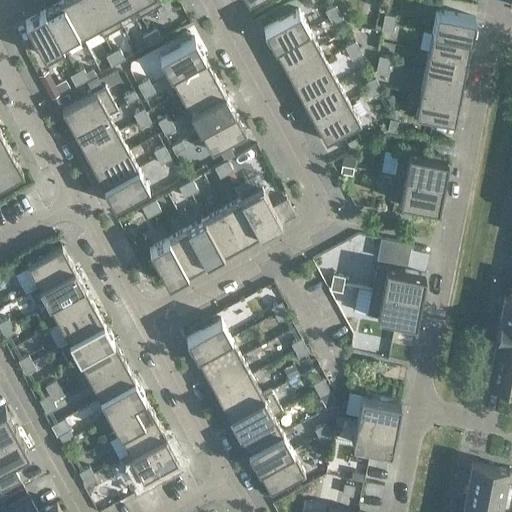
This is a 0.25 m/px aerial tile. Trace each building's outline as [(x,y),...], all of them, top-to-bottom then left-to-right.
[(83,0),(62,0),(61,1),(80,36),(97,26),(102,35),(103,35),(83,0)] [(108,0),(83,0),(103,35),(121,24),(108,0)] [(131,0),(108,0),(121,24),(122,24),(117,15),(134,6),(139,15),(131,0)] [(159,0),(131,0),(139,15),(161,3),(159,0)] [(421,0),(420,7),(433,10),(434,0),(421,0)] [(80,36),(61,1),(43,11),(62,45),(80,36)] [(334,4),(324,10),(328,16),(338,11),(334,4)] [(298,8),(263,27),(266,34),(264,35),(268,42),(270,41),(273,46),(308,27),(298,8)] [(436,9),(431,30),(470,38),(472,31),(474,32),(476,24),(473,24),(474,17),(436,9)] [(31,18),(24,21),(43,56),(62,45),(43,11),(37,14),(36,11),(29,15),(31,18)] [(338,11),(328,16),(331,23),(342,17),(338,11)] [(383,13),(382,20),(394,23),(395,15),(383,13)] [(382,20),(380,28),(392,30),(394,23),(382,20)] [(155,27),(148,31),(154,41),(161,38),(155,27)] [(283,64),(318,45),(308,27),(273,46),(283,64)] [(428,50),(466,58),(470,38),(431,30),(428,50)] [(148,31),(141,34),(147,45),(154,41),(148,31)] [(194,36),(159,55),(169,74),(204,55),(201,49),(203,48),(200,41),(197,43),(194,36)] [(354,40),(344,45),(347,52),(358,46),(354,40)] [(293,82),(328,63),(318,45),(283,64),(293,82)] [(358,46),(347,52),(351,59),(361,53),(358,46)] [(118,47),(111,51),(117,61),(124,58),(118,47)] [(423,71),(462,79),(466,58),(428,50),(423,71)] [(105,55),(110,65),(117,61),(111,51),(105,55)] [(214,73),(204,55),(169,74),(179,92),(214,73)] [(378,55),(377,62),(388,64),(390,57),(378,55)] [(377,62),(375,70),(387,72),(388,64),(377,62)] [(303,101),(338,82),(328,63),(293,82),(303,101)] [(88,77),(82,67),(76,70),(81,81),(88,77)] [(76,70),(69,74),(75,85),(81,81),(76,70)] [(419,91),(458,99),(462,79),(423,71),(419,91)] [(214,73),(179,92),(189,111),(224,92),(214,73)] [(374,76),(364,82),(367,89),(378,83),(374,76)] [(147,77),(136,83),(140,90),(151,84),(147,77)] [(313,119),(348,100),(338,82),(303,101),(313,119)] [(378,83),(367,89),(371,96),(382,90),(378,83)] [(55,84),(46,89),(51,98),(59,93),(55,84)] [(151,84),(140,90),(144,97),(154,91),(151,84)] [(105,85),(61,109),(73,131),(117,107),(105,85)] [(126,102),(137,96),(133,89),(122,95),(126,102)] [(419,91),(415,116),(454,123),(458,99),(419,91)] [(189,111),(199,129),(234,110),(224,92),(189,111)] [(313,119),(325,141),(360,122),(348,100),(313,119)] [(73,131),(83,148),(118,129),(108,112),(117,108),(117,107),(73,131)] [(146,114),(143,107),(132,113),(136,120),(146,114)] [(234,110),(199,129),(211,151),(246,132),(234,110)] [(146,114),(136,120),(140,126),(150,120),(146,114)] [(167,114),(157,120),(160,127),(171,121),(167,114)] [(389,118),(387,130),(394,131),(397,119),(389,118)] [(171,121),(160,127),(164,133),(175,128),(171,121)] [(93,167),(128,148),(118,129),(83,148),(93,167)] [(0,132),(0,157),(10,152),(0,132)] [(436,145),(453,150),(456,142),(438,136),(436,145)] [(181,139),(170,145),(174,152),(184,146),(181,139)] [(167,151),(163,144),(152,150),(156,156),(167,151)] [(103,185),(138,166),(128,148),(93,167),(103,185)] [(206,148),(180,165),(189,179),(215,162),(206,148)] [(398,149),(393,173),(442,183),(447,159),(398,149)] [(167,151),(156,156),(160,163),(170,157),(167,151)] [(10,152),(0,157),(0,185),(22,174),(10,152)] [(354,158),(343,156),(341,164),(353,166),(354,158)] [(227,159),(220,162),(226,173),(233,169),(227,159)] [(213,166),(219,177),(226,173),(220,162),(213,166)] [(353,166),(341,164),(340,171),(351,173),(353,166)] [(148,185),(138,166),(103,185),(106,191),(103,192),(107,199),(110,198),(113,204),(148,185)] [(393,173),(388,198),(437,207),(442,183),(393,173)] [(197,189),(191,178),(184,182),(190,192),(197,189)] [(190,192),(184,182),(178,186),(183,196),(190,192)] [(261,186),(240,198),(259,233),(280,221),(261,186)] [(184,202),(189,212),(204,205),(199,194),(184,202)] [(153,213),(160,209),(154,198),(148,202),(153,213)] [(240,198),(222,208),(241,242),(259,233),(240,198)] [(147,216),(153,213),(148,202),(141,206),(147,216)] [(222,208),(204,217),(223,252),(241,242),(222,208)] [(204,217),(186,227),(205,262),(223,252),(204,217)] [(186,227),(167,238),(186,272),(205,262),(186,227)] [(381,236),(377,258),(407,264),(411,242),(381,236)] [(186,272),(167,238),(148,248),(167,282),(174,279),(175,282),(182,278),(180,275),(186,272)] [(38,285),(29,289),(29,290),(73,266),(61,245),(26,264),(38,285)] [(376,264),(371,288),(420,298),(424,273),(376,264)] [(73,266),(29,290),(39,308),(83,284),(73,266)] [(333,273),(332,281),(343,283),(345,275),(333,273)] [(332,281),(330,289),(342,291),(343,283),(332,281)] [(511,281),(509,296),(504,295),(503,297),(511,298),(511,281)] [(93,302),(83,284),(39,308),(40,309),(48,304),(58,321),(93,302)] [(357,286),(352,310),(415,322),(420,298),(371,288),(357,286)] [(511,298),(503,297),(499,318),(511,320),(511,298)] [(280,300),(270,305),(274,312),(284,307),(280,300)] [(103,321),(93,302),(58,321),(68,339),(59,344),(59,345),(103,321)] [(284,307),(274,312),(277,319),(288,313),(284,307)] [(7,317),(0,320),(0,328),(0,329),(11,324),(7,317)] [(220,317),(185,336),(189,342),(186,344),(190,351),(193,349),(196,355),(230,336),(220,317)] [(511,320),(499,318),(495,339),(511,342),(511,320)] [(106,327),(103,321),(59,345),(69,363),(113,339),(110,333),(112,332),(109,325),(106,327)] [(15,330),(11,324),(0,329),(4,336),(15,330)] [(230,336),(196,355),(206,374),(241,355),(230,336)] [(301,337),(290,342),(294,349),(304,343),(301,337)] [(113,339),(69,363),(81,384),(124,360),(113,339)] [(511,342),(495,339),(487,383),(511,387),(511,342)] [(304,343),(294,349),(297,356),(308,350),(304,343)] [(27,354),(17,359),(21,366),(31,360),(27,354)] [(241,355),(206,374),(216,392),(251,373),(241,355)] [(35,367),(31,360),(21,366),(24,373),(35,367)] [(134,378),(124,360),(81,384),(81,385),(90,380),(99,397),(134,378)] [(374,361),(372,368),(384,370),(385,363),(374,361)] [(283,369),(288,379),(298,373),(293,363),(283,369)] [(251,373),(216,392),(227,413),(271,389),(270,388),(262,393),(251,373)] [(312,382),(316,389),(326,383),(322,377),(312,382)] [(137,384),(134,378),(99,397),(109,415),(144,396),(141,390),(143,389),(140,382),(137,384)] [(316,389),(319,396),(330,390),(326,383),(316,389)] [(271,389),(227,413),(238,432),(281,408),(271,389)] [(49,393),(38,398),(42,405),(52,399),(49,393)] [(360,394),(356,418),(395,426),(399,401),(360,394)] [(154,414),(144,396),(109,415),(119,433),(154,414)] [(52,399),(42,405),(46,412),(56,406),(52,399)] [(0,437),(16,429),(4,407),(0,409),(0,437)] [(238,432),(247,450),(282,431),(273,413),(282,409),(281,408),(238,432)] [(164,433),(154,414),(119,433),(129,451),(120,456),(120,457),(164,433)] [(356,418),(351,443),(390,450),(395,426),(356,418)] [(313,428),(317,435),(328,429),(324,422),(313,428)] [(68,428),(58,434),(61,441),(72,435),(68,428)] [(0,437),(0,490),(20,480),(10,461),(28,451),(16,429),(0,437)] [(317,435),(321,442),(331,436),(328,429),(317,435)] [(282,431),(247,450),(250,455),(248,457),(252,463),(254,462),(257,467),(292,449),(282,431)] [(176,455),(164,433),(120,457),(132,478),(176,455)] [(72,435),(61,441),(65,448),(76,442),(72,435)] [(74,445),(64,451),(71,464),(82,457),(74,445)] [(257,467),(269,489),(304,470),(292,449),(257,467)] [(505,481),(508,468),(471,461),(463,505),(499,511),(505,481)] [(88,465),(78,471),(82,478),(92,472),(88,465)] [(352,469),(350,477),(362,479),(363,472),(352,469)] [(92,472),(82,478),(85,485),(96,479),(92,472)] [(7,504),(11,511),(61,511),(56,502),(38,511),(27,493),(7,504)]
